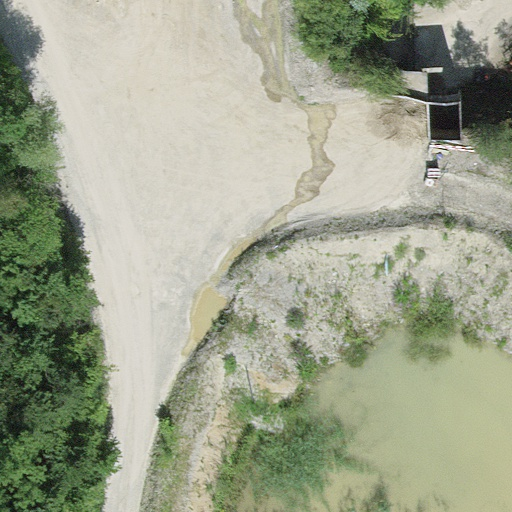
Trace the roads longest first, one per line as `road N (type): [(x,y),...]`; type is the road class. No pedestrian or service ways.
road 1 (track): [(60,0),(141,371),(126,511)]
road 2 (track): [(95,152),(429,182),(511,220)]
